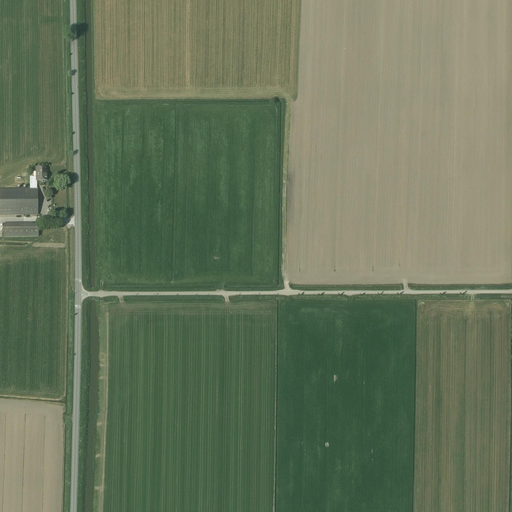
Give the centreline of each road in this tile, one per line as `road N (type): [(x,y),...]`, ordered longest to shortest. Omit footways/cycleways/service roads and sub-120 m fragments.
road 1 (unclassified): [(78,294),(511,293)]
road 2 (tertiary): [(78,294),(72,0)]
road 3 (tertiary): [(74,511),(78,294)]
